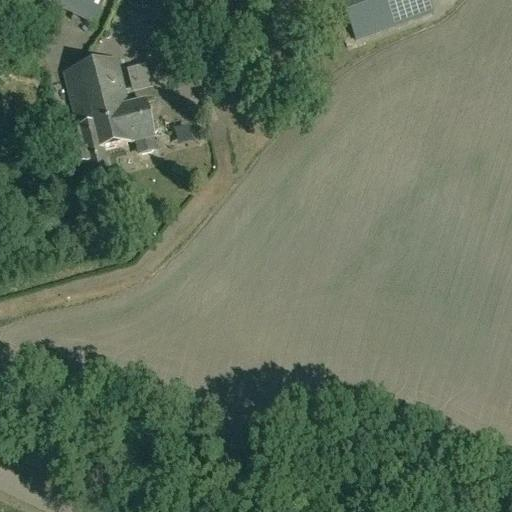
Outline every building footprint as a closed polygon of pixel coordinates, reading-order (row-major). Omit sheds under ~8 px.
[(42,0),(93,25),(105,0),(42,0)] [(232,0),(190,0),(225,17),(232,0)] [(429,8),(426,0),(347,0),(342,2),(354,34),(429,8)] [(493,29),(501,17),(478,0),(474,0),(467,10),(493,29)] [(116,60),(77,70),(97,153),(137,142),(139,153),(143,154),(153,152),(155,148),(152,138),(154,138),(153,133),(156,133),(157,130),(156,123),(153,122),(150,122),(145,102),(128,106),(116,60)] [(77,70),(63,74),(75,120),(66,122),(69,133),(67,133),(81,187),(98,182),(97,178),(109,175),(103,151),(97,153),(77,70)]
